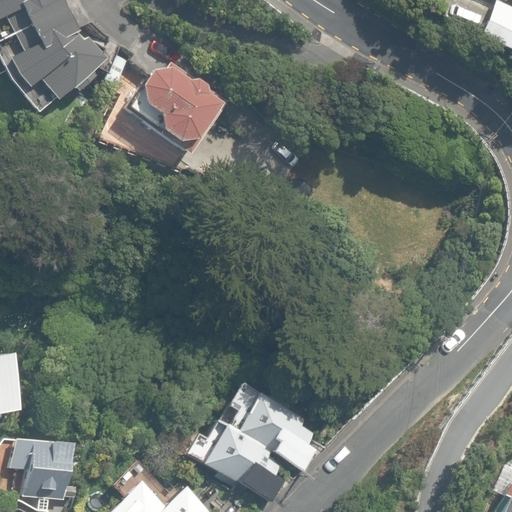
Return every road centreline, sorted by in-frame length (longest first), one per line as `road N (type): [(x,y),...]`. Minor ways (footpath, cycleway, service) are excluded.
road 1 (residential): [(511,291),(303,511)]
road 2 (residential): [(317,0),(459,85),(511,134)]
road 3 (residential): [(430,511),(471,423),(511,370)]
